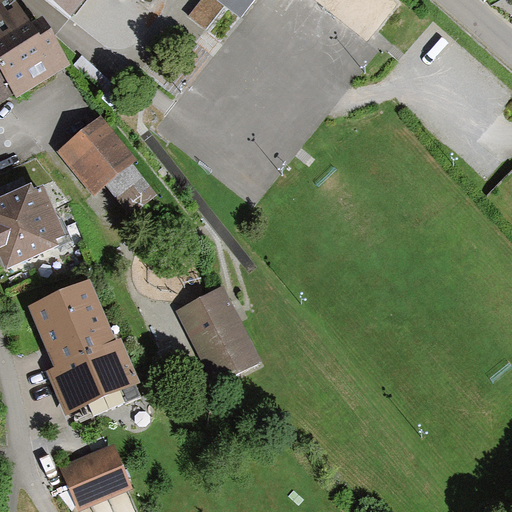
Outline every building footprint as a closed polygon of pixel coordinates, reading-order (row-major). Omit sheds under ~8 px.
[(0,96),(11,90),(15,96),(66,65),(37,18),(28,24),(13,0),(8,0),(0,5),(0,96)] [(42,0),(67,18),(80,0),(210,0),(236,19),(250,0),(42,0)] [(96,128),(56,162),(89,200),(98,192),(122,220),(145,201),(119,171),(127,164),(96,128)] [(30,184),(0,197),(0,250),(8,267),(66,239),(44,192),(36,196),(30,184)] [(82,409),(132,390),(91,282),(32,304),(50,349),(39,353),(56,396),(75,389),(82,409)] [(180,311),(218,383),(255,364),(217,292),(180,311)] [(66,467),(82,506),(125,488),(109,449),(66,467)]
